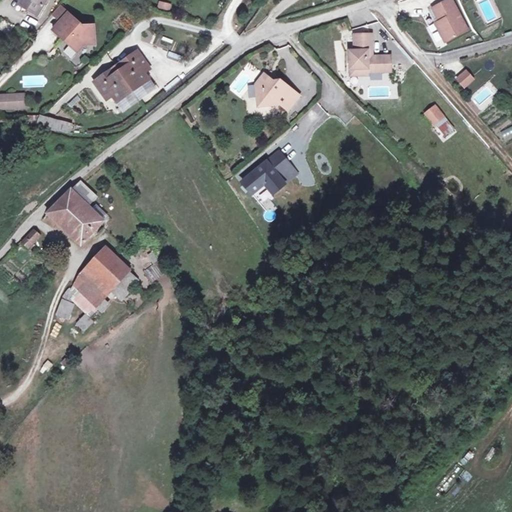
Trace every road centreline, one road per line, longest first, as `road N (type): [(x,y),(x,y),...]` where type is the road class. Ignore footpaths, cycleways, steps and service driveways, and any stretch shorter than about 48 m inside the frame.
road 1 (residential): [(0,255),(72,180),(214,69),(259,41),(378,0)]
road 2 (track): [(0,402),(16,396),(33,373),(77,259),(37,217)]
road 3 (track): [(425,64),(511,161)]
